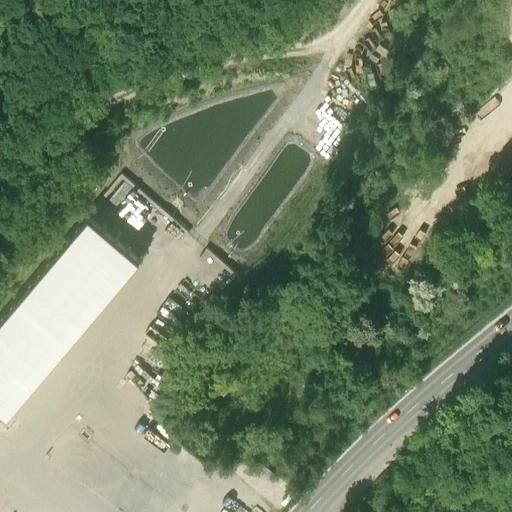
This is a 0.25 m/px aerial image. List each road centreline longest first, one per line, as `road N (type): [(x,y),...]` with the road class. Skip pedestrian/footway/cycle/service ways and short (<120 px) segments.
road 1 (track): [(0,157),(126,93),(256,54),(309,51),(336,39),(372,0)]
road 2 (secondary): [(511,321),(450,369),(319,511)]
road 3 (track): [(0,459),(171,493)]
